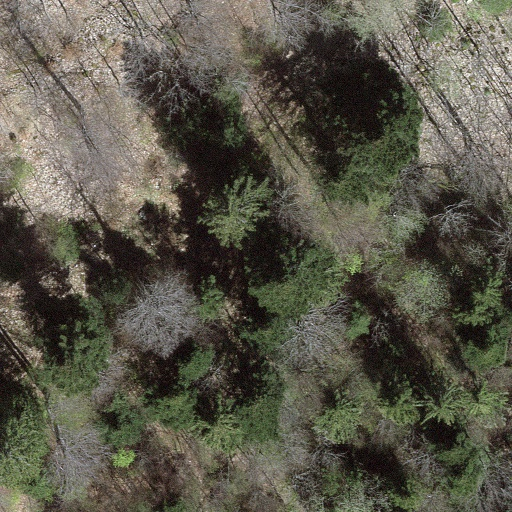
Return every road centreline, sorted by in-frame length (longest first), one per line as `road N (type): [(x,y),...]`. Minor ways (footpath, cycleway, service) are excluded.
road 1 (track): [(0,347),(177,204)]
road 2 (track): [(0,90),(100,0)]
